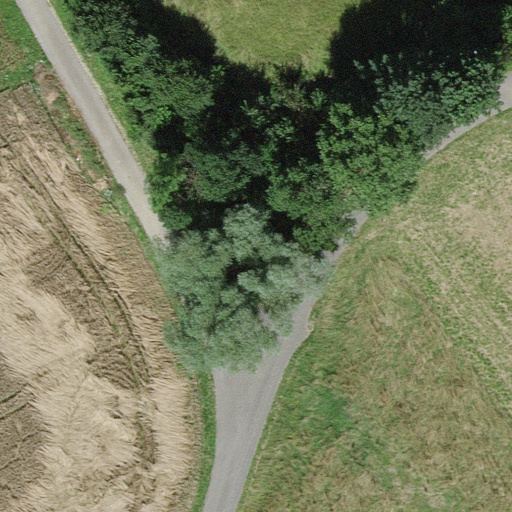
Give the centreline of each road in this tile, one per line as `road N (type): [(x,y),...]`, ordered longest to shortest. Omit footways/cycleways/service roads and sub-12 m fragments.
road 1 (track): [(253,379),(27,0)]
road 2 (track): [(511,87),(379,166),(253,379)]
road 3 (track): [(213,511),(253,379)]
